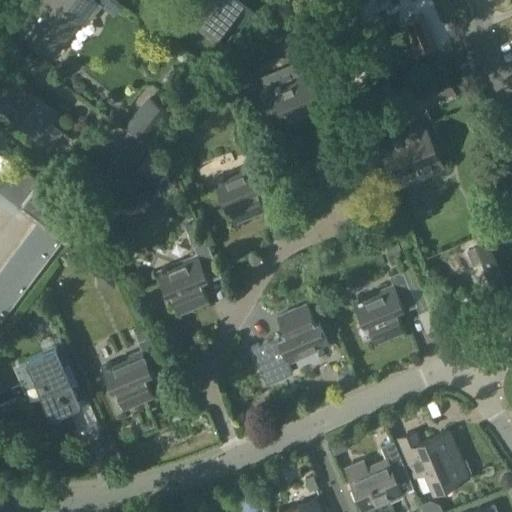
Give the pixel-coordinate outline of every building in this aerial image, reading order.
[(42,0),(21,29),(53,54),(79,19),(84,23),(99,3),(95,0),(42,0)] [(203,0),(192,15),(224,39),(243,13),(243,14),(253,0),(203,0)] [(423,17),(404,25),(413,48),(432,40),(423,17)] [(321,117),(314,100),(334,92),(319,57),(306,63),(310,72),(270,89),(279,111),(284,109),(292,129),(321,117)] [(437,134),(425,104),(456,91),(447,69),(409,85),(411,91),(395,98),(406,124),(408,123),(412,130),(383,142),(391,160),(388,162),(396,180),(422,169),(424,173),(442,165),(430,137),(437,134)] [(19,87),(5,76),(0,82),(0,111),(3,114),(6,110),(37,133),(34,137),(47,147),(60,131),(48,122),(57,111),(21,84),(19,87)] [(128,123),(148,137),(168,110),(148,96),(128,123)] [(124,180),(150,146),(130,131),(116,150),(120,153),(108,169),(124,180)] [(254,163),(214,180),(223,201),(227,200),(235,220),(264,208),(258,191),(276,184),(263,148),(250,153),(254,163)] [(13,162),(0,153),(0,169),(5,173),(7,170),(13,162)] [(37,178),(13,162),(7,170),(10,172),(0,185),(0,202),(15,214),(19,208),(36,220),(0,269),(0,321),(62,239),(66,243),(87,216),(37,178)] [(193,245),(197,254),(157,270),(166,292),(170,291),(178,311),(208,299),(201,282),(221,274),(206,239),(197,219),(184,225),(190,241),(191,242),(193,245)] [(474,247),(469,249),(475,264),(480,261),(489,282),(511,271),(511,252),(509,246),(511,244),(511,223),(503,227),(504,230),(473,243),(474,247)] [(391,224),(377,230),(380,239),(395,233),(391,224)] [(411,265),(402,268),(417,304),(416,304),(419,311),(429,307),(411,265)] [(389,274),(393,283),(353,300),(362,322),(366,320),(375,341),(404,328),(397,312),(416,304),(417,304),(402,268),(389,274)] [(277,315),(285,335),(279,338),(278,334),(250,346),(266,383),(293,371),(288,360),(318,347),(319,349),(323,348),(322,346),(328,343),(319,321),(315,323),(306,303),(277,315)] [(141,349),(102,366),(111,388),(115,386),(123,407),(153,394),(146,377),(165,369),(145,322),(134,327),(139,339),(137,340),(141,349)] [(56,345),(26,358),(34,375),(39,373),(41,379),(39,380),(41,385),(43,384),(46,390),(41,392),(50,415),(80,402),(78,397),(85,394),(65,345),(57,348),(56,345)] [(415,430),(398,437),(411,466),(423,462),(434,489),(467,475),(448,429),(419,441),(415,430)] [(367,472),(362,460),(346,467),(364,507),(400,492),(396,482),(408,476),(393,440),(380,445),(386,458),(369,466),(371,470),(367,472)] [(281,511),(321,511),(315,497),(281,511),(282,511),(281,511)]
